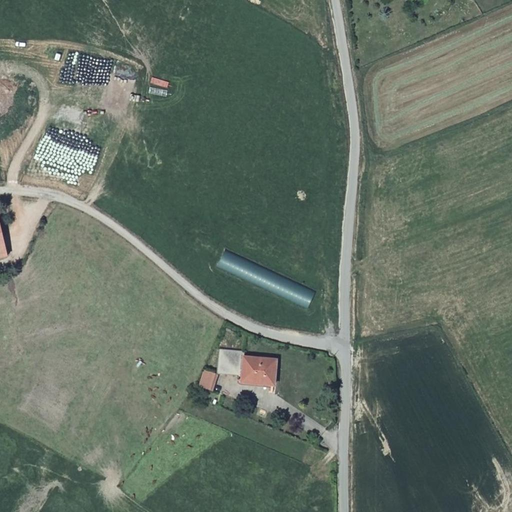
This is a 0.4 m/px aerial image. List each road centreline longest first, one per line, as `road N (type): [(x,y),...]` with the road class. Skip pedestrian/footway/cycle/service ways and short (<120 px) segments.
road 1 (unclassified): [(342,345),(249,325),(85,206),(0,188)]
road 2 (unclassified): [(342,345),(357,157),(336,0)]
road 3 (unclassified): [(343,511),(342,345)]
